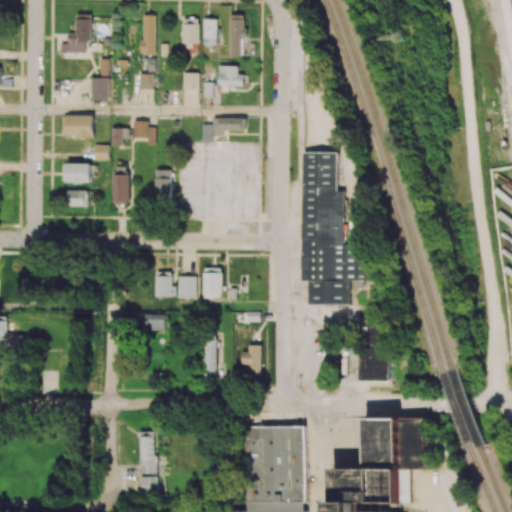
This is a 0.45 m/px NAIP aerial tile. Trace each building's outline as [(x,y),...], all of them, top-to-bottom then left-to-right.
[(87,52),(86,41),(93,40),(92,14),(77,14),(77,33),(68,33),(69,43),(61,43),(62,53),(87,52)] [(157,15),(145,15),(144,40),(141,40),(141,54),(156,54),(157,15)] [(231,56),(244,56),(244,38),(247,38),(246,15),(230,15),(231,56)] [(200,43),(200,19),(183,19),(183,43),(200,43)] [(218,19),(204,19),(204,45),(218,45),(218,19)] [(109,76),(110,59),(101,59),(100,76),(109,76)] [(245,86),(245,74),(239,75),(239,66),(219,66),(219,87),(245,86)] [(154,74),(140,73),(140,89),(154,89),(154,74)] [(199,73),(184,73),(183,90),(199,90),(199,73)] [(110,99),(110,77),(92,78),(92,99),(110,99)] [(204,97),(213,97),(213,82),(204,82),(204,97)] [(95,137),(95,116),(67,115),(67,137),(95,137)] [(203,124),(203,140),(213,140),(213,135),(224,135),(224,130),(245,130),(245,118),(213,117),(213,124),(203,124)] [(134,137),(149,138),(149,121),(135,121),(134,137)] [(123,138),(130,138),(130,128),(112,128),(113,146),(124,145),(123,138)] [(95,160),(111,160),(111,145),(96,145),(95,160)] [(339,152),(304,152),(303,280),(310,280),(310,305),(352,305),(352,282),(378,282),(378,267),(358,266),(358,245),(346,245),(346,191),(339,191),(339,152)] [(93,182),(92,163),(67,164),(68,183),(93,182)] [(172,170),(156,170),(157,200),(173,199),(172,170)] [(132,175),(113,174),(113,202),(131,202),(132,175)] [(67,206),(89,206),(89,190),(67,190),(67,206)] [(156,296),(177,296),(177,284),(173,284),(173,272),(156,272),(156,296)] [(203,272),(203,298),(223,298),(223,273),(213,273),(213,272),(203,272)] [(197,276),(179,276),(179,299),(197,298),(197,276)] [(247,319),(253,319),(253,321),(260,321),(261,312),(247,311),(247,319)] [(167,330),(167,313),(138,314),(138,331),(167,330)] [(0,345),(8,346),(8,316),(0,315),(0,345)] [(217,376),(218,339),(202,338),(200,375),(217,376)] [(242,365),(249,365),(249,374),(262,375),(262,345),(250,345),(249,351),(242,351),(242,365)] [(371,490),(350,491),(348,486),(347,486),(334,487),(335,490),(341,490),(341,499),(332,503),(332,511),(383,511),(381,504),(413,503),(411,469),(426,469),(425,435),(401,434),(406,429),(410,428),(414,428),(426,427),(426,417),(366,419),(367,464),(371,473),(371,490)] [(177,511),(305,511),(305,426),(244,426),(244,511),(177,511)] [(159,431),(140,431),(140,465),(147,465),(147,477),(140,477),(140,493),(160,493),(159,431)]
